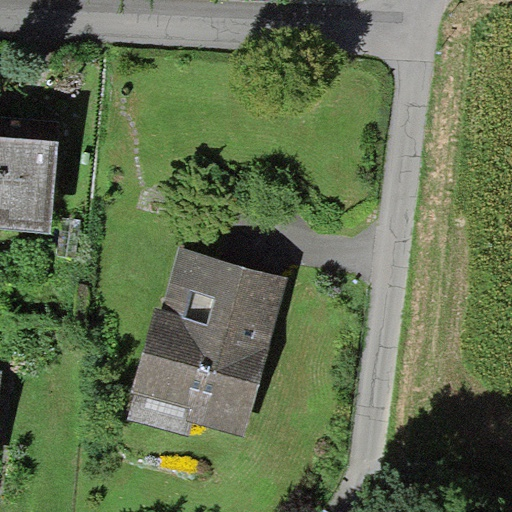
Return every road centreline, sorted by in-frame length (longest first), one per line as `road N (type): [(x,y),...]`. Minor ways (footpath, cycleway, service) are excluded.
road 1 (residential): [(353,511),(417,34)]
road 2 (residential): [(417,34),(0,13)]
